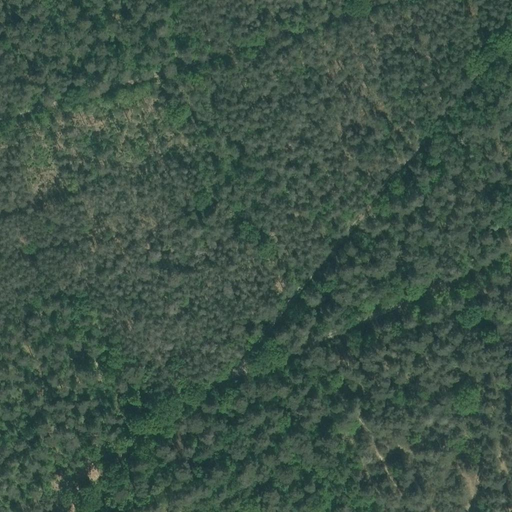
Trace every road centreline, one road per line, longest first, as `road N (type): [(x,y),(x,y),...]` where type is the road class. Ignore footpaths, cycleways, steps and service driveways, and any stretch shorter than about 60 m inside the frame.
road 1 (track): [(227,377),(511,35)]
road 2 (track): [(388,0),(0,123)]
road 3 (track): [(328,337),(511,241)]
